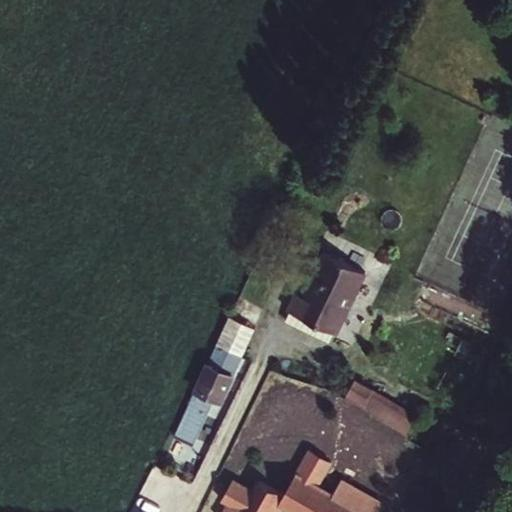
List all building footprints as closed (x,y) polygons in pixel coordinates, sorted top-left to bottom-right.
[(334,330),(336,331),(366,270),(325,251),(313,275),(319,279),(310,297),(297,290),(288,309),(290,310),(334,330)] [(334,330),(290,310),(286,319),(329,340),(334,330)] [(248,335),(223,325),(215,342),(240,352),(248,335)] [(240,352),(215,342),(193,392),(211,400),(218,403),(240,352)] [(377,387),(357,376),(348,392),(368,403),(377,387)] [(211,400),(193,392),(167,448),(187,456),(211,400)] [(310,448),(297,473),(318,484),(331,460),(310,448)] [(370,511),(336,494),(318,484),(297,473),(285,492),(260,478),(254,487),(236,477),(223,501),(227,504),(222,511),(370,511)] [(344,479),(336,494),(370,511),(380,511),(386,501),(344,479)] [(162,511),(173,488),(157,481),(143,511),(162,511)]
